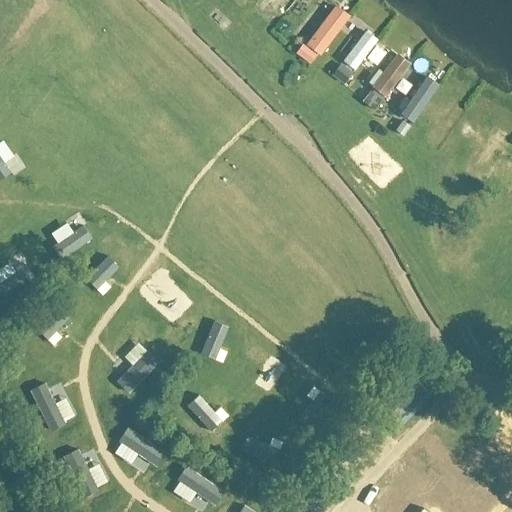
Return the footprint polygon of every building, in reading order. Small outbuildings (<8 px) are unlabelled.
[(0,0),(0,18),(12,0),(0,0)] [(89,0),(88,1),(86,0),(63,0),(86,23),(109,0),(89,0)] [(233,0),(231,4),(247,14),(255,0),(233,0)] [(320,4),(313,16),(323,22),(330,10),(320,4)] [(15,43),(25,53),(53,27),(62,37),(70,29),(52,9),(15,43)] [(332,9),(297,60),(313,71),(348,20),(332,9)] [(136,18),(115,53),(130,62),(151,27),(136,18)] [(355,80),(379,46),(363,34),(339,68),(355,80)] [(166,66),(176,58),(167,48),(157,57),(166,66)] [(162,93),(189,67),(179,57),(152,82),(162,93)] [(395,57),(367,88),(383,102),(411,71),(395,57)] [(113,77),(119,63),(108,58),(102,72),(113,77)] [(78,104),(108,82),(99,71),(69,92),(78,104)] [(334,73),(328,80),(341,92),(347,85),(334,73)] [(414,126),(432,91),(418,84),(400,119),(414,126)] [(107,129),(148,100),(139,87),(98,116),(107,129)] [(173,118),(184,109),(168,89),(157,98),(173,118)] [(197,122),(221,100),(211,89),(187,111),(197,122)] [(361,104),(373,114),(380,104),(369,95),(361,104)] [(434,137),(446,142),(458,110),(446,106),(434,137)] [(157,114),(124,143),(132,153),(166,124),(157,114)] [(187,134),(198,126),(192,117),(180,125),(187,134)] [(479,170),(506,140),(493,129),(467,159),(479,170)] [(249,169),(272,148),(259,134),(236,155),(249,169)] [(433,155),(441,145),(430,136),(422,145),(433,155)] [(147,171),(160,183),(193,151),(181,139),(147,171)] [(172,197),(185,210),(215,180),(203,167),(172,197)] [(498,177),(490,187),(502,196),(510,187),(498,177)] [(290,232),(320,198),(307,187),(276,220),(290,232)] [(416,195),(407,205),(433,229),(443,218),(416,195)] [(199,225),(209,235),(237,207),(227,197),(199,225)] [(255,233),(265,222),(257,214),(247,226),(255,233)] [(319,229),(316,215),(300,219),(303,232),(319,229)] [(328,260),(354,235),(342,223),(317,248),(328,260)] [(233,261),(257,239),(246,227),(222,248),(233,261)] [(356,259),(369,252),(363,242),(351,248),(356,259)] [(443,278),(467,255),(458,246),(434,268),(443,278)] [(273,249),(250,274),(260,283),(283,258),(273,249)] [(287,311),(318,278),(306,267),(274,300),(287,311)] [(364,269),(352,276),(372,311),(384,304),(364,269)] [(314,339),(341,303),(329,294),(302,330),(314,339)] [(91,330),(98,320),(80,307),(73,317),(91,330)] [(187,324),(158,354),(168,364),(197,334),(187,324)] [(6,354),(38,386),(48,376),(17,344),(6,354)] [(348,356),(334,374),(345,383),(359,364),(348,356)] [(217,439),(238,407),(222,396),(200,428),(217,439)] [(62,406),(37,415),(42,430),(68,420),(62,406)] [(253,414),(236,448),(251,455),(267,421),(253,414)] [(458,457),(446,478),(478,496),(509,443),(489,432),(470,465),(458,457)] [(81,437),(62,450),(70,462),(89,449),(81,437)] [(284,438),(266,450),(279,470),(298,458),(284,438)] [(251,468),(266,483),(275,473),(261,459),(251,468)] [(88,501),(108,471),(96,464),(77,493),(88,501)] [(388,511),(426,511),(409,493),(388,511)]
